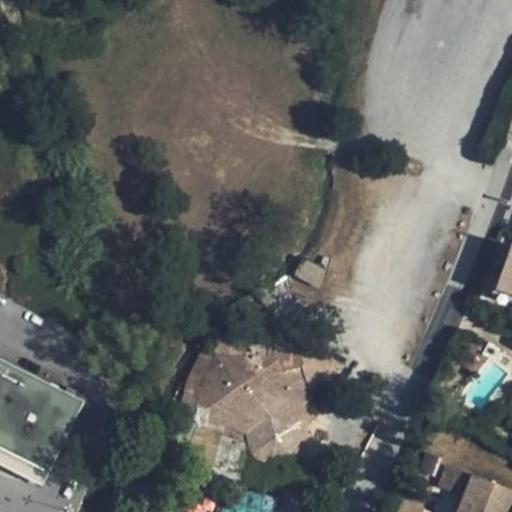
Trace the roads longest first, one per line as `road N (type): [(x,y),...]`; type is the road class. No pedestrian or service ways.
road 1 (residential): [(347,511),(511,151)]
road 2 (unknown): [(0,327),(45,341),(78,364),(92,381),(98,411),(63,494),(34,506),(7,504)]
